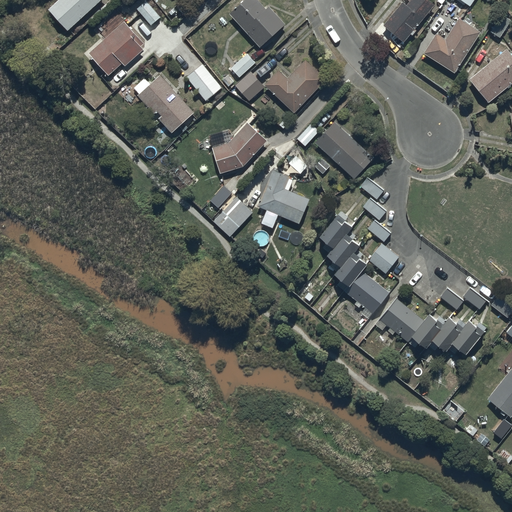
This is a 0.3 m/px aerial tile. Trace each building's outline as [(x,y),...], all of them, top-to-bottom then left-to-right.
[(100,0),(57,0),(48,9),(67,30),(100,0)] [(145,0),(136,9),(150,25),(160,16),(145,0)] [(242,0),(229,12),(260,47),(285,24),(268,6),(265,9),(256,0),(242,0)] [(382,25),(403,42),(410,34),(411,35),(416,30),(414,28),(434,5),(428,0),(409,0),(406,5),(401,1),(382,25)] [(423,53),(454,73),(480,32),(458,18),(445,38),(436,32),(423,53)] [(88,53),(108,75),(121,63),(124,65),(142,49),(140,46),(143,43),(123,21),(88,53)] [(488,103),(511,82),(511,55),(506,48),(468,78),(488,103)] [(237,75),(239,77),(255,62),(248,54),(229,71),(235,78),(237,75)] [(264,85),(293,112),(325,79),(305,60),(287,78),(278,70),(264,85)] [(185,77),(205,100),(221,87),(201,64),(185,77)] [(247,101),(264,86),(251,71),(234,86),(247,101)] [(171,133),(194,112),(159,74),(149,83),(144,78),(133,88),(138,93),(137,95),(153,113),(156,110),(160,115),(157,118),(171,133)] [(220,174),(242,166),(267,140),(246,121),(227,142),(211,147),(220,174)] [(354,178),(373,157),(334,121),(314,142),(354,178)] [(296,139),(305,146),(319,131),(310,123),(296,139)] [(322,174),(330,166),(321,158),(313,166),(322,174)] [(257,206),(298,223),(308,199),(284,189),(289,177),(272,170),(257,206)] [(384,189),(367,177),(360,186),(376,199),(384,189)] [(224,185),(209,200),(222,212),(213,221),(229,236),(252,211),(224,185)] [(379,220),(386,210),(370,197),(362,206),(379,220)] [(352,220),(340,210),(319,236),(326,242),(321,247),(328,253),(326,255),(333,261),(329,266),(335,271),(333,273),(340,279),(336,284),(356,300),(353,303),(358,307),(361,305),(364,307),(360,313),(368,319),(389,293),(361,270),(367,263),(363,259),(366,256),(356,249),(359,245),(355,242),(358,238),(349,230),(352,226),(349,223),(352,220)] [(383,242),(391,233),(375,219),(367,228),(383,242)] [(368,259),(385,273),(399,256),(381,243),(368,259)] [(463,300),(447,287),(440,296),(458,310),(460,307),(459,306),(463,300)] [(469,287),(462,296),(480,309),(486,300),(469,287)] [(511,310),(511,306),(497,295),(491,304),(507,317),(511,310)] [(423,319),(396,297),(374,324),(382,330),(386,325),(389,328),(387,330),(392,334),(394,331),(414,347),(418,342),(425,348),(427,345),(434,351),(438,345),(445,351),(447,349),(453,353),(458,348),(465,354),(486,328),(479,321),(475,326),(468,320),(465,324),(459,318),(456,322),(448,316),(444,320),(439,316),(436,320),(428,313),(423,319)] [(511,366),(487,398),(501,410),(499,412),(504,416),(506,414),(509,417),(511,413),(511,366)]
